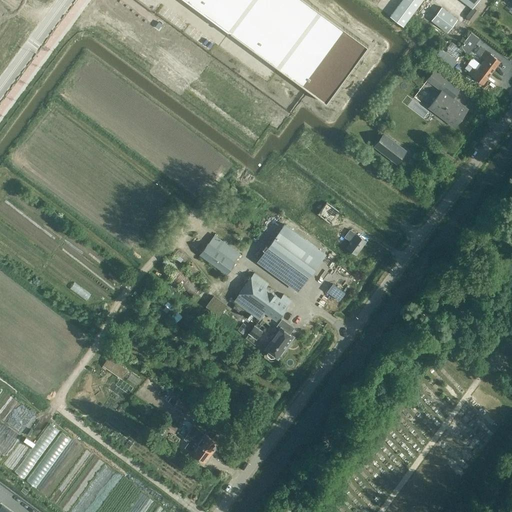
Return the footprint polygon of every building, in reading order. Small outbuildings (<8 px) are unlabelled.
[(186,0),(231,32),(302,85),(306,88),(326,103),(368,46),(306,0),(186,0)] [(402,0),(390,16),(403,26),(422,0),(402,0)] [(431,20),(447,32),(458,18),(442,6),(431,20)] [(473,7),(466,17),(472,21),(479,12),(473,7)] [(460,47),(469,54),(480,38),(471,32),(460,47)] [(442,47),(437,54),(454,66),(459,59),(442,47)] [(500,61),(486,50),(484,51),(480,48),(477,52),(485,58),(480,64),(492,72),(500,61)] [(469,63),(465,68),(469,71),(468,73),(483,84),(492,72),(480,64),(472,58),(468,63),(469,63)] [(434,69),(427,79),(439,88),(446,78),(434,69)] [(453,97),(442,89),(428,107),(454,127),(469,108),(453,97)] [(384,135),(376,146),(392,159),(401,148),(384,135)] [(330,222),(338,210),(327,202),(318,214),(330,222)] [(322,258),(282,228),(261,257),(301,286),(322,258)] [(356,254),(366,241),(350,230),(345,237),(351,241),(347,247),(356,254)] [(237,258),(228,251),(231,247),(215,235),(201,255),(226,274),(240,254),(237,258)] [(193,295),(201,288),(182,270),(175,277),(193,295)] [(280,298),(266,287),(269,283),(254,272),(239,293),(265,312),(276,320),(291,300),(283,294),(280,298)] [(88,298),(92,292),(75,282),(71,288),(88,298)] [(333,297),(339,301),(345,293),(332,283),(326,291),(333,297)] [(265,312),(239,293),(234,300),(260,319),(265,312)] [(205,305),(219,316),(227,305),(213,294),(205,305)] [(269,354),(271,356),(274,356),(275,354),(278,357),(293,337),(288,333),(293,328),(282,320),(278,326),(281,328),(266,348),(270,350),(268,352),(269,354)] [(248,333),(256,339),(263,330),(254,324),(248,333)] [(103,366),(122,379),(129,370),(109,356),(103,366)] [(138,384),(140,379),(130,374),(128,379),(138,384)] [(139,392),(150,402),(154,397),(143,387),(139,392)] [(18,469),(28,475),(60,429),(50,422),(18,469)] [(219,443),(205,433),(205,434),(196,428),(196,427),(195,426),(193,425),(192,426),(192,427),(192,429),(187,435),(187,434),(187,435),(212,453),(219,443)] [(51,452),(60,457),(71,437),(62,431),(53,445),(51,443),(49,446),(53,449),(51,452)] [(212,453),(187,435),(184,438),(189,442),(185,447),(192,452),(205,462),(212,453)]
